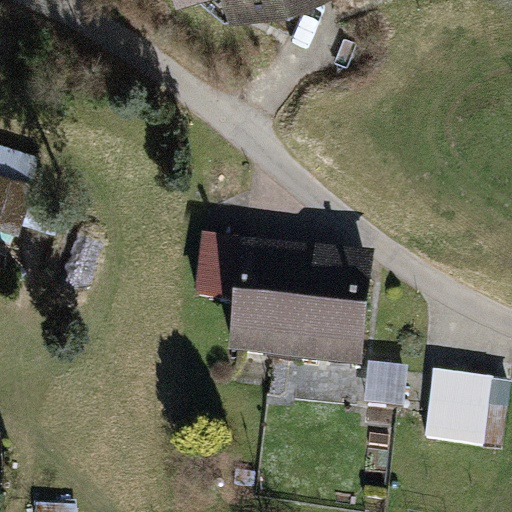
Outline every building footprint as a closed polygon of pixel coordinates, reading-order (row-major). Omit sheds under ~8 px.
[(227,0),(234,18),(293,0),(227,0)] [(31,180),(0,171),(0,223),(18,228),(31,180)] [(240,303),(247,244),(204,239),(197,298),(240,303)] [(380,259),(247,244),(240,303),(234,361),(367,376),(380,259)] [(409,371),(373,367),(369,406),(404,410),(409,371)] [(511,399),(511,384),(437,373),(427,439),(504,451),(511,399)]
